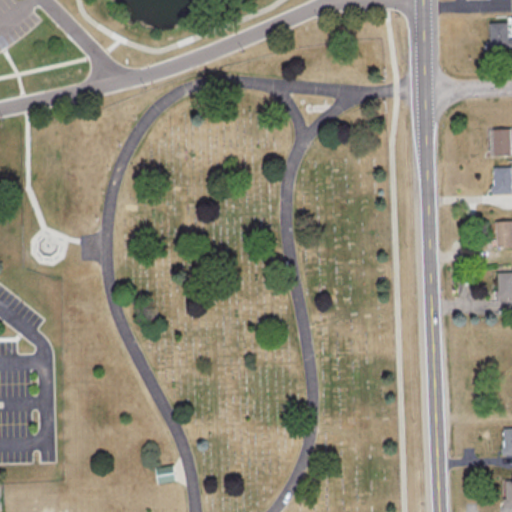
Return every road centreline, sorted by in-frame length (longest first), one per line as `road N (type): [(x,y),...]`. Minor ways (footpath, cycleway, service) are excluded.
road 1 (tertiary): [(443,511),(422,0)]
road 2 (residential): [(337,1),(173,66),(0,108)]
